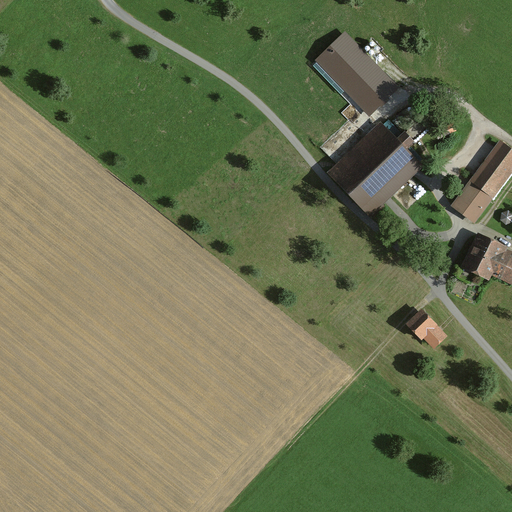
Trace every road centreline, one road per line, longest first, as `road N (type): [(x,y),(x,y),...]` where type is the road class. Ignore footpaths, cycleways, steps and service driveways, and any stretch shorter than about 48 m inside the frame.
road 1 (unclassified): [(107,0),(265,109),(511,374)]
road 2 (track): [(286,450),(438,289),(461,234)]
